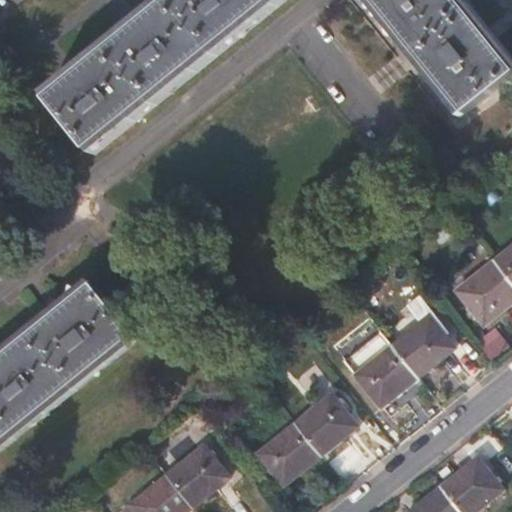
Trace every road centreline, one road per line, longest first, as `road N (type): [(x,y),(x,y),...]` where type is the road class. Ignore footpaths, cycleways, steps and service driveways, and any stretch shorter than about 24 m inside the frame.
road 1 (residential): [(0,289),(73,232),(0,134)]
road 2 (residential): [(352,511),(511,384)]
